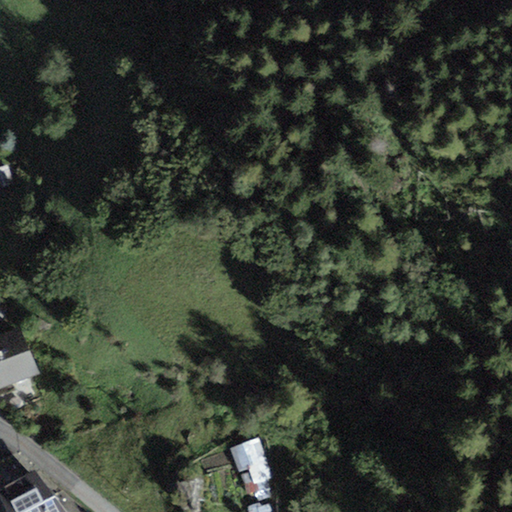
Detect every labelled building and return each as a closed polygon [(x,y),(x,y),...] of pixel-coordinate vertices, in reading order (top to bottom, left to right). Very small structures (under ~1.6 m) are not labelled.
[(8,164),(0,167),(0,188),(15,183),(8,164)] [(0,333),(14,328),(0,312),(0,333)] [(0,333),(0,388),(38,374),(20,326),(14,328),(0,333)] [(258,438),(230,448),(239,473),(250,469),(255,484),(272,478),(258,438)] [(0,461),(0,481),(3,487),(30,473),(14,454),(0,461)] [(3,487),(0,488),(0,492),(9,511),(66,511),(36,470),(30,473),(3,487)] [(260,502),(248,506),(249,511),(270,511),(269,504),(262,507),(260,502)]
